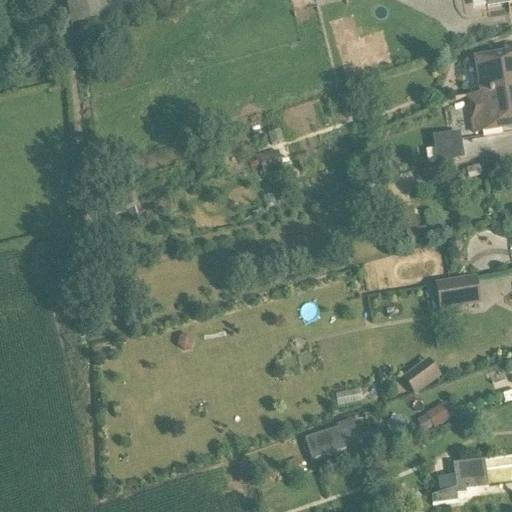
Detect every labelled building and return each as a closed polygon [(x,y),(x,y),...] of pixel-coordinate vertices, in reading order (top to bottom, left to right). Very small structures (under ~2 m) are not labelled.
[(511,0),(485,0),(487,9),(511,5),(511,0)] [(330,23),(346,81),(393,67),(382,33),(359,39),(352,16),(330,23)] [(511,91),(511,55),(475,61),(481,97),(511,91)] [(511,91),(481,97),(468,99),(474,135),(511,129),(511,91)] [(258,158),(261,167),(280,162),(277,152),(258,158)] [(283,171),(280,162),(261,167),(264,177),(283,171)] [(479,168),(467,171),(469,179),(481,176),(479,168)] [(141,219),(137,204),(125,208),(130,223),(141,219)] [(431,237),(428,229),(418,232),(411,210),(399,214),(409,245),(431,237)] [(102,239),(105,261),(117,260),(113,237),(102,239)] [(457,255),(463,250),(462,243),(455,241),(449,245),(450,253),(457,255)] [(445,277),(443,248),(422,249),(422,245),(418,245),(419,278),(445,277)] [(475,280),(425,289),(427,301),(432,300),(434,314),(480,306),(475,280)] [(430,362),(402,383),(415,399),(443,379),(430,362)] [(445,405),(425,418),(432,429),(434,432),(454,419),(445,405)] [(346,452),(345,449),(339,430),(316,438),(305,442),(312,463),(346,452)] [(299,463),(298,464),(288,468),(291,477),(303,472),(299,463)] [(454,468),(457,490),(457,493),(433,501),(434,509),(459,506),(458,499),(468,498),(467,495),(476,494),(472,465),(454,468)] [(439,493),(456,490),(454,479),(438,481),(439,493)]
